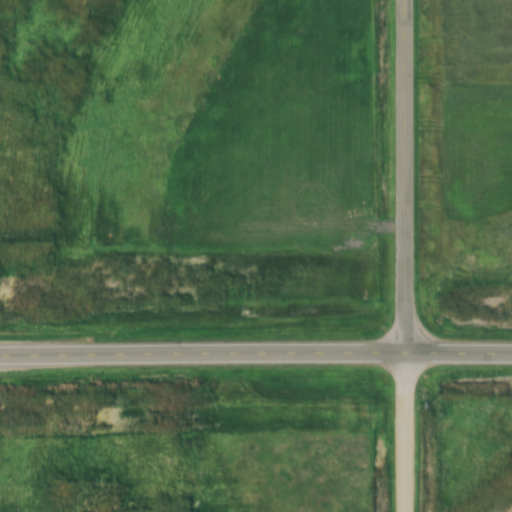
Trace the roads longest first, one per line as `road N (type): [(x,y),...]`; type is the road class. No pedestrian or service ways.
road 1 (secondary): [(511,360),(0,359)]
road 2 (residential): [(408,511),(408,0)]
